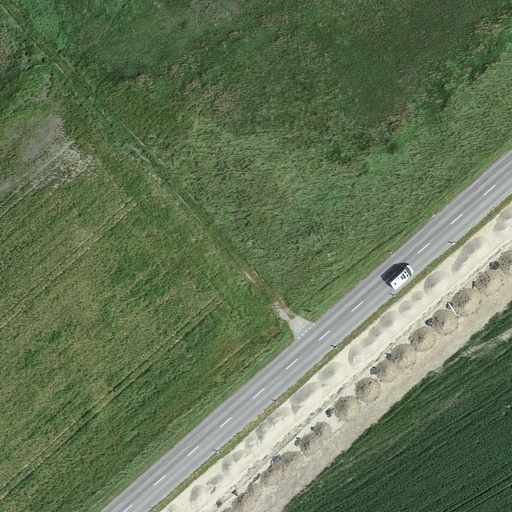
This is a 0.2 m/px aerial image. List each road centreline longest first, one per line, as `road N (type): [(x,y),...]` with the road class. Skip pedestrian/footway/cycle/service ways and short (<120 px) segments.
road 1 (secondary): [(511,172),(126,511)]
road 2 (track): [(0,113),(48,70),(312,348)]
